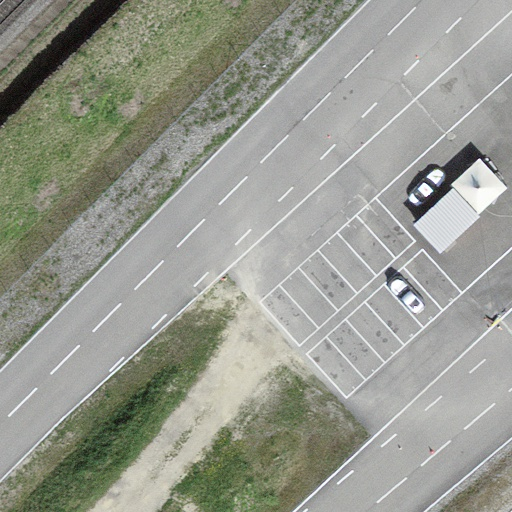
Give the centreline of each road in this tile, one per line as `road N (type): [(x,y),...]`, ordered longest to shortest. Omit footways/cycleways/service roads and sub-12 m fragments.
road 1 (unknown): [(0,446),(338,122),(443,0)]
road 2 (unknown): [(511,369),(345,511)]
